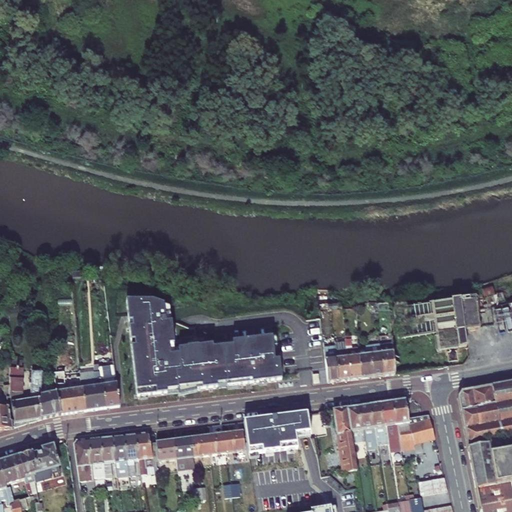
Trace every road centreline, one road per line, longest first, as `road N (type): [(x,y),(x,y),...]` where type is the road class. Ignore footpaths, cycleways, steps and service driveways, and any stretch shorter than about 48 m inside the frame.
road 1 (secondary): [(66,428),(435,382)]
road 2 (tertiary): [(435,382),(463,511)]
